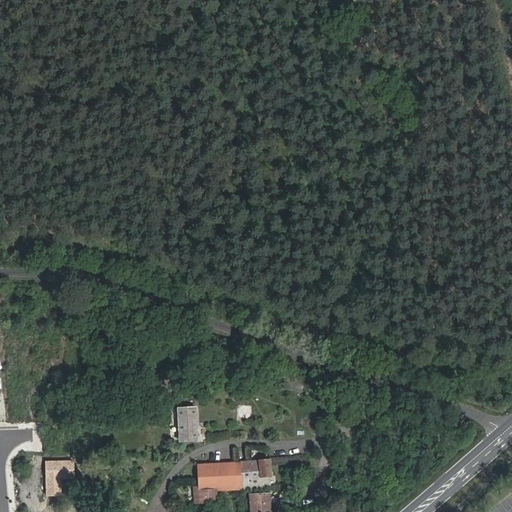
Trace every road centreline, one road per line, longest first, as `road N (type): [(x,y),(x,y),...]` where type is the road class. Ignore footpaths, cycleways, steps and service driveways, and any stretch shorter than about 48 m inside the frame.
road 1 (unclassified): [(0,269),(72,273),(503,427)]
road 2 (primary): [(503,427),(406,511)]
